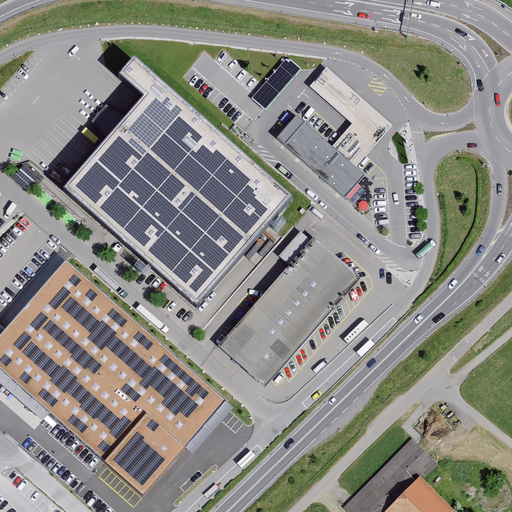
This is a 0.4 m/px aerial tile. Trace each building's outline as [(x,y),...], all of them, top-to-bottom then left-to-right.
[(290,56),(253,96),(267,108),(303,68),(290,56)] [(293,199),(134,59),(118,77),(144,99),(62,191),(196,308),(293,199)] [(346,129),(332,145),(356,166),(371,149),(393,124),(386,118),(327,66),(310,85),(352,123),(346,129)] [(365,175),(356,166),(332,145),(297,114),(277,137),(345,197),(365,175)] [(265,390),(361,281),(313,239),(217,349),(265,390)] [(0,369),(143,493),(225,399),(65,260),(24,307),(0,334),(0,369)] [(453,511),(421,480),(435,466),(411,441),(343,509),(345,511),(453,511)]
